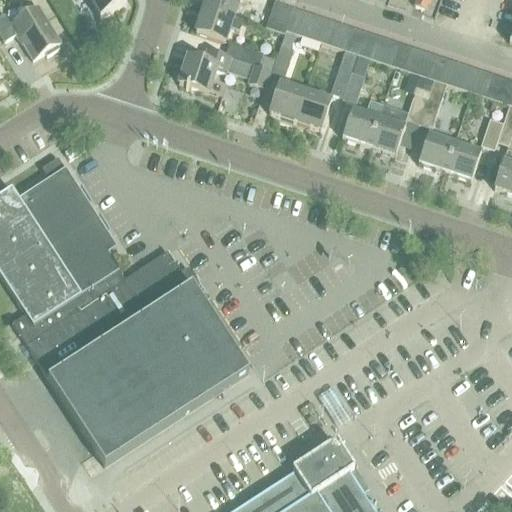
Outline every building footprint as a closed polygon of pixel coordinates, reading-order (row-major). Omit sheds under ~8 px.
[(120,0),(84,0),(86,3),(88,1),(99,22),(125,8),(120,0)] [(232,20),(238,0),(206,0),(203,11),(232,20)] [(425,13),(429,0),(415,0),(413,9),(425,13)] [(283,38),(284,34),(292,12),(273,6),(264,32),(283,38)] [(59,48),(37,11),(9,28),(3,18),(0,20),(0,41),(3,46),(15,39),(16,42),(18,41),(32,64),(43,57),(45,61),(58,54),(56,50),(59,48)] [(224,46),(229,30),(238,33),(242,23),(232,20),(203,11),(194,36),(224,46)] [(284,34),(294,38),(296,38),(303,16),(292,12),(284,34)] [(303,16),(296,38),(308,42),(315,20),(303,16)] [(315,20),(308,42),(320,46),(327,24),(315,20)] [(327,24),(320,46),(331,50),(339,28),(327,24)] [(351,32),(339,28),(331,50),(343,54),(351,32)] [(81,41),(85,48),(86,49),(98,42),(92,32),(80,39),(81,41)] [(351,32),(343,54),(355,58),(363,36),(351,32)] [(283,38),(279,50),(270,78),(282,82),(292,54),(288,53),(294,38),(284,34),(283,38)] [(375,40),(363,36),(355,58),(356,59),(367,62),(375,40)] [(387,44),(375,40),(367,62),(369,63),(379,66),(387,44)] [(398,48),(387,44),(379,66),(391,70),(398,48)] [(228,46),(223,60),(268,75),(273,62),(228,46)] [(410,52),(398,48),(391,70),(402,74),(410,52)] [(410,52),(402,74),(414,78),(422,56),(410,52)] [(202,66),(186,60),(177,87),(207,97),(214,73),(224,77),(225,75),(249,82),(247,88),(263,93),(268,75),(223,60),(206,54),(202,66)] [(343,54),(338,69),(329,98),(342,102),(356,59),(355,58),(343,54)] [(433,59),(422,56),(414,78),(417,79),(425,82),(433,59)] [(356,59),(342,102),(341,103),(354,107),(369,63),(367,62),(356,59)] [(425,82),(432,84),(437,85),(445,63),(433,59),(425,82)] [(437,85),(445,88),(449,89),(457,67),(445,63),(437,85)] [(457,67),(449,89),(460,93),(468,71),(457,67)] [(480,75),(468,71),(460,93),(472,97),(480,75)] [(491,79),(480,75),(472,97),(484,101),(491,79)] [(417,79),(411,98),(413,98),(425,102),(432,84),(425,82),(417,79)] [(503,83),(491,79),(484,101),(496,105),(503,83)] [(511,97),(511,85),(503,83),(496,105),(507,109),(508,109),(511,97)] [(425,102),(417,128),(429,133),(445,88),(437,85),(432,84),(425,102)] [(293,126),(303,96),(277,87),(268,117),(293,126)] [(329,105),(303,96),(293,126),(319,134),(329,105)] [(417,128),(425,102),(413,98),(406,117),(404,124),(417,128)] [(368,105),(364,117),(350,113),(340,141),(368,150),(381,109),(368,105)] [(381,109),(368,150),(393,159),(402,130),(404,124),(406,117),(394,113),(381,109)] [(501,127),(495,147),(507,151),(511,136),(511,110),(508,109),(507,109),(501,127)] [(495,147),(501,127),(488,123),(479,149),(492,154),(495,147)] [(443,175),(452,147),(425,138),(415,166),(443,175)] [(479,156),(452,147),(443,175),(469,184),(479,156)] [(511,198),(511,156),(506,154),(502,166),(501,165),(492,192),(511,198)] [(57,163),(40,173),(48,184),(64,173),(57,163)] [(10,193),(0,199),(0,281),(0,282),(15,305),(24,319),(38,340),(92,305),(124,284),(118,275),(107,257),(115,252),(101,230),(95,221),(85,207),(64,173),(48,184),(17,204),(10,193)] [(24,319),(11,328),(34,365),(95,457),(103,470),(246,377),(200,306),(203,304),(199,298),(194,289),(190,291),(167,256),(124,284),(92,305),(38,340),(24,319)] [(339,432),(356,421),(334,388),(318,398),(339,432)] [(293,478),(241,511),(369,511),(356,491),(347,477),(352,474),(346,464),(335,447),(291,475),(293,478)]
